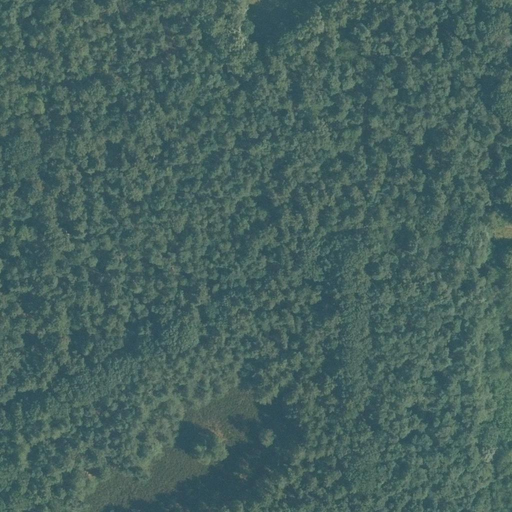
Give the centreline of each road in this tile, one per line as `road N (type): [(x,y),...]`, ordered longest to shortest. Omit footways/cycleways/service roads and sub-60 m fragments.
road 1 (track): [(0,405),(356,223)]
road 2 (track): [(363,511),(356,223)]
road 3 (track): [(356,223),(360,100),(377,0)]
road 4 (track): [(481,0),(511,126)]
